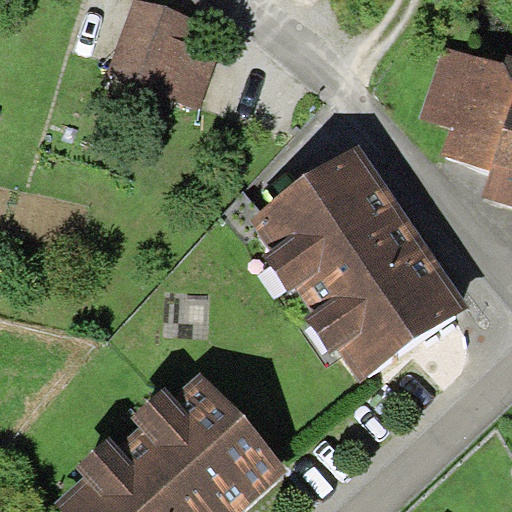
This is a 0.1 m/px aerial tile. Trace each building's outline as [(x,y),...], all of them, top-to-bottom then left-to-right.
[(200,22),(134,1),(108,80),(202,110),(219,56),(192,47),(200,22)] [(492,174),(511,114),(511,57),(508,56),(504,67),(445,47),(422,120),(452,129),(442,158),(492,174)] [(511,114),(492,174),(485,196),(511,205),(511,114)] [(359,151),(251,225),(272,257),(263,263),(289,301),(297,295),(313,318),(302,325),(329,363),(340,356),(360,386),(469,312),(405,218),(359,151)] [(247,511),(288,475),(201,378),(171,405),(163,396),(133,423),(144,435),(118,457),(109,446),(78,473),(89,485),(59,511),(60,511),(247,511)]
